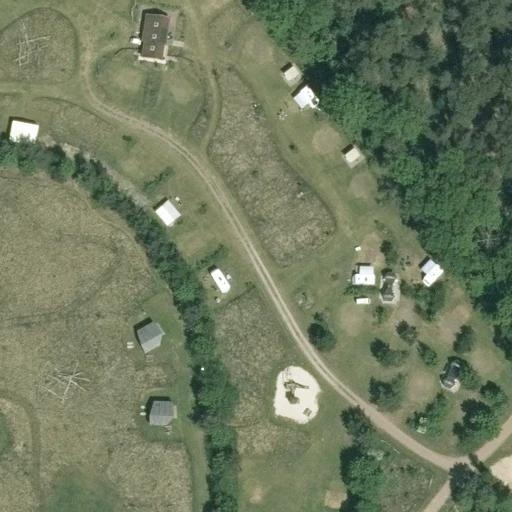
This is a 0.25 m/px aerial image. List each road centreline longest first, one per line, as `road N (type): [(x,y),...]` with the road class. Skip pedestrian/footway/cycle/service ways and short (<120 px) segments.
road 1 (track): [(465,469),(418,450),(322,373),(208,177),(173,138),(116,112)]
road 2 (track): [(432,511),(511,422)]
